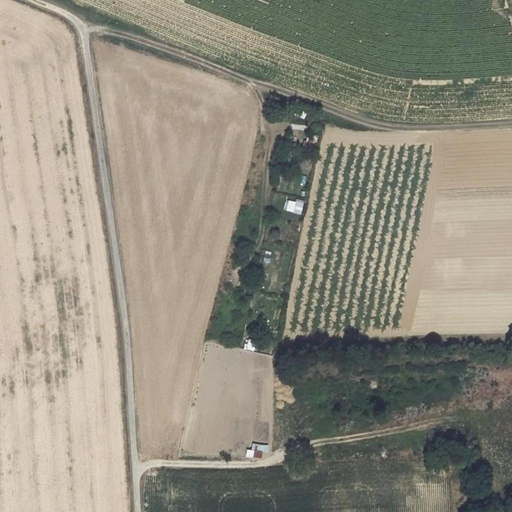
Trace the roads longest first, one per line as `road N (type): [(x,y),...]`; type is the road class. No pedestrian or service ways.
road 1 (track): [(141,467),(86,31),(32,0)]
road 2 (track): [(86,31),(104,29),(197,60),(365,126),(415,135),(511,131)]
